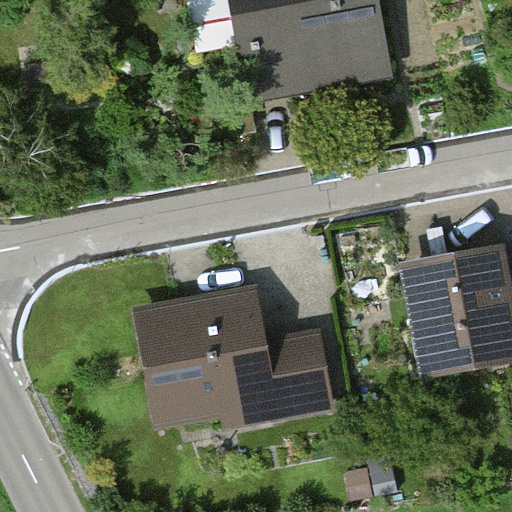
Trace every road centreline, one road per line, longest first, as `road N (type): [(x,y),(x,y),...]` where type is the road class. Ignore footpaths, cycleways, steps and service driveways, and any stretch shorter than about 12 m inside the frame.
road 1 (unclassified): [(511,159),(0,254)]
road 2 (tertiary): [(54,511),(0,404)]
